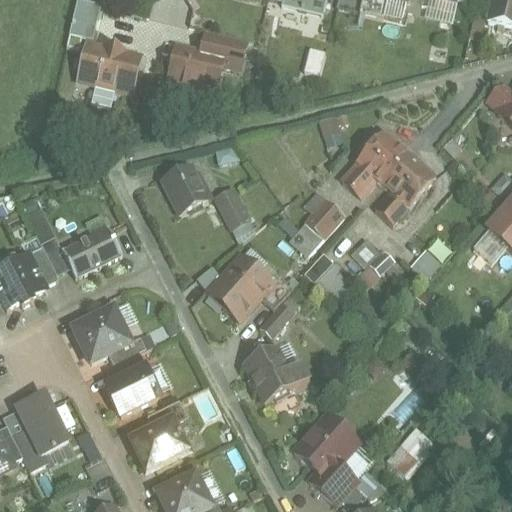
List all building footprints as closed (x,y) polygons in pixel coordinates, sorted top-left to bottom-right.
[(288,0),(286,12),(323,21),(327,0),(288,0)] [(341,0),(338,14),(361,19),(365,0),(341,0)] [(410,0),(365,0),(361,19),(384,25),(389,2),(409,6),(410,0)] [(459,0),(422,0),(423,0),(458,9),(459,0)] [(511,0),(495,0),(489,28),(499,30),(498,36),(505,38),(511,39),(511,37),(511,0)] [(102,10),(79,5),(70,40),(94,46),(102,10)] [(486,23),(475,20),(470,43),(481,46),(486,23)] [(247,49),(217,42),(216,41),(215,43),(211,61),(225,64),(223,72),(239,76),(240,76),(247,50),(247,49)] [(141,65),(91,53),(89,53),(89,54),(82,84),(81,85),(81,86),(83,87),(99,90),(98,94),(114,98),(115,94),(133,98),(133,97),(140,67),(141,65)] [(211,61),(178,53),(178,55),(170,87),(215,98),(217,98),(217,97),(223,72),(225,64),(211,61)] [(325,58),(310,54),(304,78),(319,82),(325,58)] [(511,96),(505,90),(489,108),(501,119),(511,106),(511,96)] [(511,106),(501,119),(499,121),(511,131),(511,106)] [(337,123),(321,127),(327,152),(342,148),(337,123)] [(381,143),(354,172),(372,188),(381,196),(407,166),(381,143)] [(431,187),(407,166),(381,196),(388,202),(404,216),(404,217),(431,187)] [(214,208),(195,171),(168,185),(187,222),(214,208)] [(372,188),(356,174),(341,191),(357,205),(372,188)] [(247,215),(237,194),(218,203),(228,224),(247,215)] [(388,202),(373,219),(389,233),(404,216),(388,202)] [(327,205),(299,238),(315,252),(343,220),(327,205)] [(511,211),(490,237),(511,256),(511,211)] [(247,215),(228,224),(234,237),(253,227),(247,215)] [(110,235),(63,258),(77,286),(123,262),(110,235)] [(56,244),(42,251),(44,255),(47,262),(61,255),(56,244)] [(334,273),(316,291),(338,313),(359,292),(366,299),(393,272),(367,247),(352,261),(349,257),(334,273)] [(47,262),(44,255),(28,263),(29,264),(30,264),(45,294),(60,287),(47,262)] [(440,269),(425,256),(410,272),(425,285),(440,269)] [(305,282),(316,291),(334,273),(324,263),(305,282)] [(29,264),(18,270),(15,265),(4,270),(6,276),(5,277),(0,279),(0,301),(8,317),(21,311),(23,314),(34,309),(32,305),(47,298),(45,294),(30,264),(29,264)] [(244,264),(216,296),(229,308),(226,310),(243,325),(259,306),(273,290),(272,289),(244,264)] [(280,281),(272,289),(273,290),(259,306),(273,318),(295,294),(280,281)] [(281,314),(260,339),(269,347),(291,323),(281,314)] [(114,318),(76,337),(93,370),(110,361),(131,351),(122,333),(114,318)] [(133,349),(124,332),(122,333),(131,351),(133,350),(133,349)] [(131,351),(110,361),(115,372),(139,360),(147,356),(141,344),(133,349),(133,350),(131,351)] [(290,379),(277,354),(245,370),(266,411),(308,389),(300,373),(290,379)] [(424,370),(412,357),(402,366),(413,379),(424,370)] [(115,372),(107,376),(114,390),(146,374),(139,360),(115,372)] [(376,364),(366,370),(374,383),(385,376),(376,364)] [(114,390),(107,394),(122,423),(161,404),(146,374),(114,390)] [(69,451),(45,403),(19,416),(29,437),(43,464),(44,464),(69,451)] [(181,407),(149,424),(155,436),(174,427),(176,431),(189,425),(181,407)] [(355,453),(325,426),(296,459),(318,479),(310,488),(318,495),(339,471),(355,453)] [(155,436),(132,448),(148,479),(190,458),(176,431),(174,427),(155,436)] [(13,444),(8,434),(0,438),(0,445),(13,471),(24,466),(13,444)] [(432,449),(414,435),(387,468),(405,482),(432,449)] [(43,464),(29,437),(13,444),(24,466),(31,480),(47,471),(44,464),(43,464)] [(88,438),(78,443),(89,469),(100,464),(88,438)] [(0,480),(14,474),(13,471),(0,445),(0,480)] [(339,471),(318,495),(337,511),(354,493),(358,488),(339,471)] [(358,488),(354,493),(366,504),(379,488),(368,478),(358,488)] [(211,511),(196,481),(158,500),(164,511),(211,511)] [(90,489),(52,506),(54,511),(82,511),(85,511),(111,511),(119,508),(111,491),(95,499),(90,489)]
